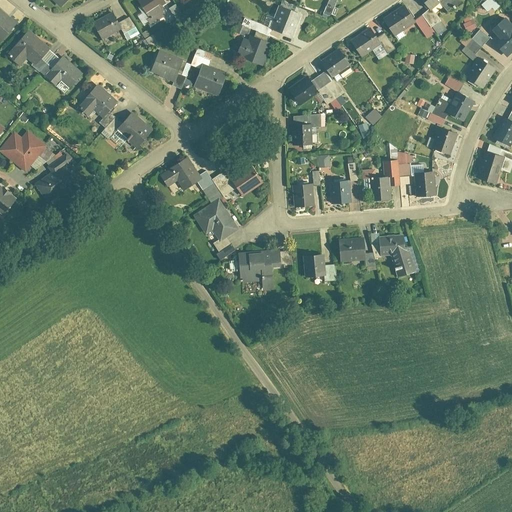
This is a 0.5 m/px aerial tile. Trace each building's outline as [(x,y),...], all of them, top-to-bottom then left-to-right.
[(138,0),(137,1),(149,21),(164,12),(160,6),(166,1),(165,0),(138,0)] [(419,0),(430,13),(440,6),(444,10),(456,0),(419,0)] [(300,13),(277,5),(268,27),(292,36),(300,13)] [(404,6),(379,21),(389,37),(414,22),(404,6)] [(0,41),(17,22),(0,7),(0,41)] [(113,11),(91,22),(100,38),(121,26),(113,11)] [(511,50),(511,29),(502,19),(487,34),(495,40),(490,44),(505,57),(511,50)] [(381,45),(370,27),(347,42),(359,59),(381,45)] [(49,46),(28,29),(5,54),(19,67),(26,60),(32,65),(49,46)] [(271,40),(248,34),(240,59),(264,65),(271,40)] [(183,60),(158,50),(148,71),(174,81),(183,60)] [(339,50),(320,63),(331,80),(350,65),(339,50)] [(59,54),(41,76),(54,85),(59,79),(69,86),(80,71),(59,54)] [(482,91),(495,69),(476,59),(463,79),(482,91)] [(217,96),(227,74),(202,64),(193,85),(217,96)] [(317,92),(306,77),(287,92),(298,106),(317,92)] [(94,83),(75,104),(86,115),(93,108),(102,116),(117,102),(94,83)] [(473,102),(456,93),(444,113),(462,123),(473,102)] [(136,147),(152,129),(132,111),(116,130),(136,147)] [(511,123),(499,117),(488,136),(506,145),(511,133),(511,123)] [(310,124),(290,125),(291,147),(311,146),(310,124)] [(0,151),(25,171),(47,144),(28,129),(21,137),(14,131),(0,148),(0,151)] [(457,135),(438,129),(430,151),(450,156),(457,135)] [(503,159),(483,152),(474,180),(494,187),(503,159)] [(68,187),(74,192),(85,178),(67,163),(72,158),(67,154),(48,167),(53,173),(48,175),(48,181),(38,187),(47,198),(62,187),(68,187)] [(202,178),(187,154),(159,172),(168,186),(178,179),(184,189),(202,178)] [(396,162),(381,163),(382,179),(386,179),(387,188),(399,187),(396,162)] [(263,181),(249,164),(227,179),(240,196),(263,181)] [(433,173),(412,174),(414,198),(434,196),(433,173)] [(382,179),(368,180),(369,202),(388,201),(387,188),(386,179),(382,179)] [(347,182),(327,183),(329,204),(349,202),(347,182)] [(0,211),(3,214),(17,198),(0,183),(0,211)] [(312,184),(292,186),(294,208),(315,206),(312,184)] [(218,239),(238,227),(221,197),(192,214),(203,233),(212,228),(218,239)] [(404,234),(380,236),(381,255),(388,255),(394,276),(413,273),(407,251),(404,234)] [(363,239),(339,240),(340,261),(365,259),(363,239)] [(275,249),(236,252),(239,281),(272,278),(270,267),(276,266),(275,249)] [(322,253),(301,255),(302,274),(324,272),(322,253)]
